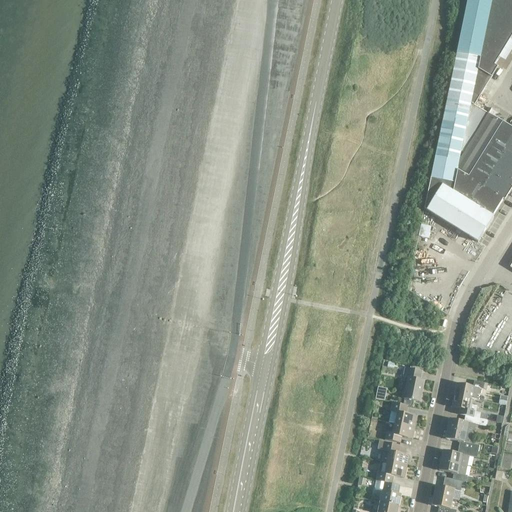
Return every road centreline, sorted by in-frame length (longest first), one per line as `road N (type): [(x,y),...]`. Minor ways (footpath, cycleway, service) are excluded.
road 1 (secondary): [(232,511),(335,0)]
road 2 (residential): [(420,511),(453,331),(485,266)]
